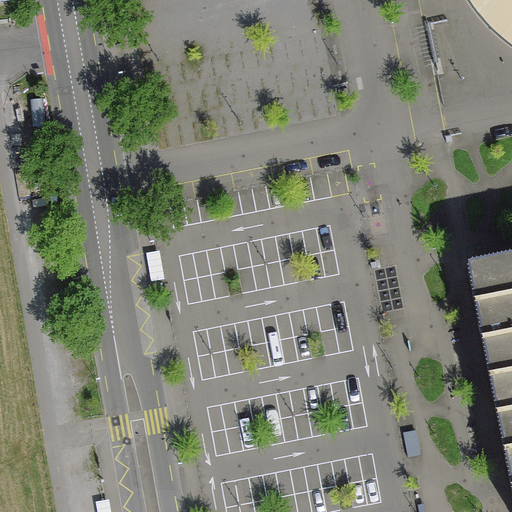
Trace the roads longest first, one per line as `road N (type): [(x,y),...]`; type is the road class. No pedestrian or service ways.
road 1 (primary): [(124,355),(63,0)]
road 2 (primary): [(172,511),(157,425),(124,355)]
road 3 (primary): [(124,355),(120,430),(135,511)]
